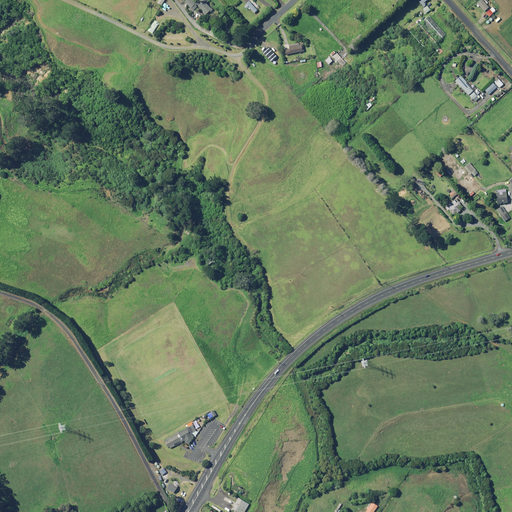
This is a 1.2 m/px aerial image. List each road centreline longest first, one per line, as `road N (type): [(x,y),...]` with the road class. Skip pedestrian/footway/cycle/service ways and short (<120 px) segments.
road 1 (secondary): [(511,252),(397,288),(311,339),(260,393),(188,511)]
road 2 (unknown): [(173,511),(70,333),(45,310),(0,291)]
